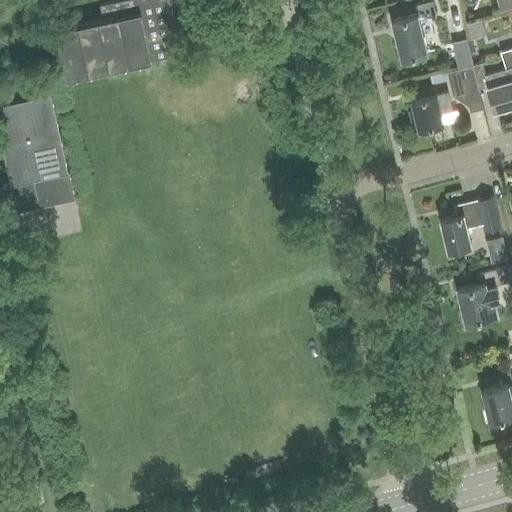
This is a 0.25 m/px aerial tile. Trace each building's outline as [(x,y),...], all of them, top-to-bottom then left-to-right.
[(66,78),(182,53),(170,0),(117,0),(100,4),(103,19),(55,29),(66,78)] [(418,20),(436,15),(432,0),(431,0),(415,4),(417,13),(392,20),(401,57),(426,51),(418,20)] [(451,41),(458,66),(472,63),(466,38),(451,41)] [(511,46),(500,50),(505,68),(486,73),(482,61),(472,63),(478,87),(486,85),(494,110),(497,109),(498,112),(509,108),(508,106),(511,104),(511,46)] [(482,107),(480,97),(472,64),(449,70),(455,96),(469,105),(471,111),(482,107)] [(447,92),(436,94),(435,88),(425,90),(426,95),(411,99),(414,110),(409,111),(414,130),(443,123),(441,113),(452,110),(447,92)] [(15,211),(74,198),(68,171),(51,93),(0,103),(0,144),(9,184),(15,211)] [(492,195),(454,204),(456,214),(439,219),(447,250),(470,244),(466,227),(482,224),(484,231),(500,227),(492,195)] [(511,290),(511,263),(505,265),(506,266),(496,268),(476,273),(478,283),(456,288),(461,307),(457,308),(460,321),(464,321),(465,322),(497,314),(494,300),(499,299),(495,285),(509,281),(511,291),(511,290)] [(511,385),(509,386),(509,383),(481,390),(488,421),(511,415),(511,385)]
